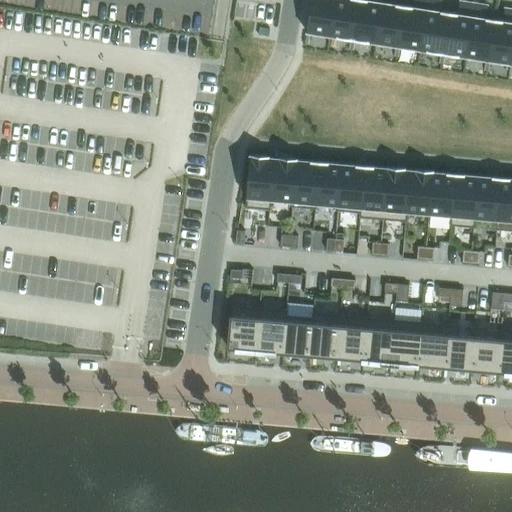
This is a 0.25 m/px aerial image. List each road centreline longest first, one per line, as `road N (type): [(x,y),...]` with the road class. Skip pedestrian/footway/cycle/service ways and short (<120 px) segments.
road 1 (residential): [(190,390),(226,147),(282,54),(292,0)]
road 2 (unclassified): [(511,418),(190,390)]
road 3 (unclassified): [(190,390),(0,373)]
